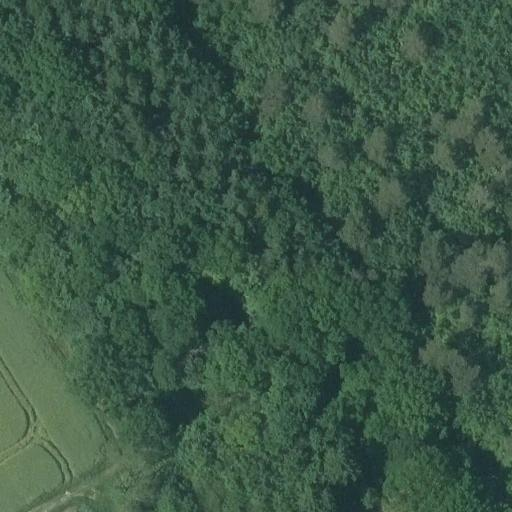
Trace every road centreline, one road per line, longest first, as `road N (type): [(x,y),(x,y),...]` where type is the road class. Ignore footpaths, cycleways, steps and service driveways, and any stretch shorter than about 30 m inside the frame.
road 1 (track): [(385,317),(39,511)]
road 2 (track): [(511,248),(385,317)]
